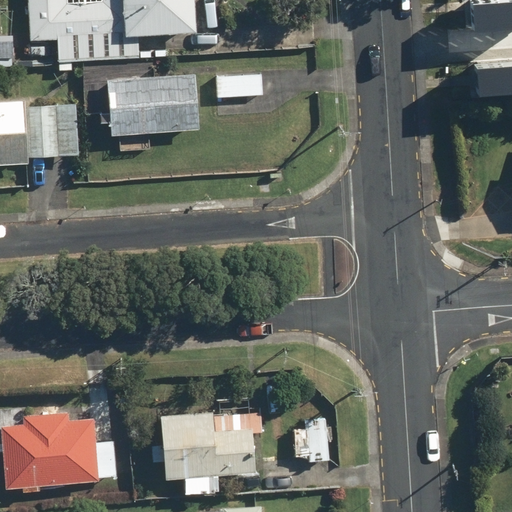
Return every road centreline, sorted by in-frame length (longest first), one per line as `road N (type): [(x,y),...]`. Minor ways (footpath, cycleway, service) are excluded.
road 1 (residential): [(395,308),(0,332)]
road 2 (residential): [(0,239),(388,213)]
road 3 (tertiary): [(388,213),(376,0)]
road 4 (tertiary): [(409,511),(395,308)]
